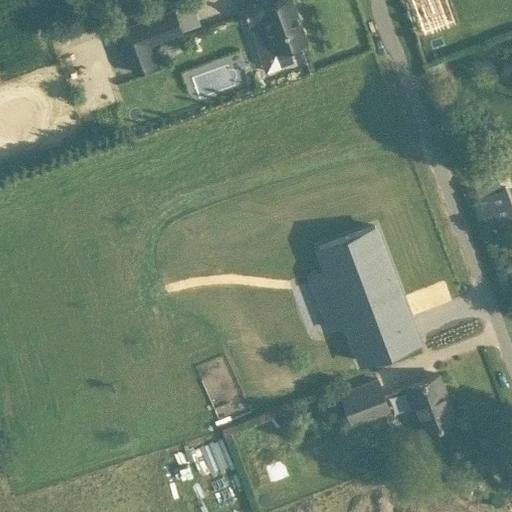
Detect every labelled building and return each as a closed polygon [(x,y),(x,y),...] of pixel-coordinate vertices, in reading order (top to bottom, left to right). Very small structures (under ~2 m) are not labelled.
[(263,16),(275,50),(305,39),(291,0),(278,0),(273,2),(272,0),(240,0),(248,21),(263,16)] [(116,29),(133,73),(155,65),(147,44),(182,31),(173,8),(116,29)] [(494,171),(471,180),(477,197),(484,194),(501,188),(494,171)] [(501,188),(484,194),(495,225),(511,218),(511,203),(505,186),(501,188)] [(374,224),(318,245),(361,360),(417,339),(374,224)] [(405,385),(422,430),(436,425),(455,418),(438,373),(420,380),(405,385)] [(340,393),(352,423),(390,408),(377,377),(340,393)]
